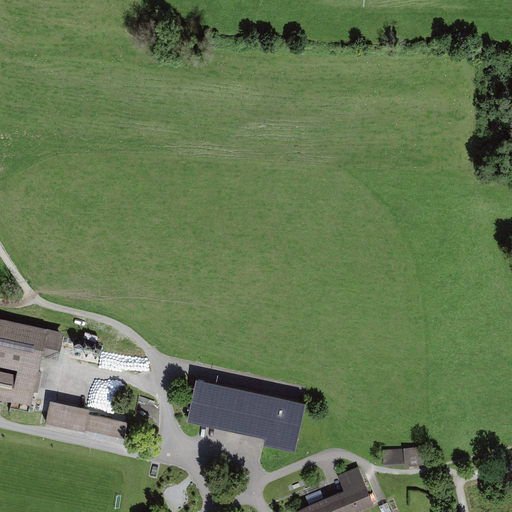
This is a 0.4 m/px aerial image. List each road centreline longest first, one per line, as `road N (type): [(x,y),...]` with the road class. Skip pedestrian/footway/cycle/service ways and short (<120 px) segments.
road 1 (residential): [(257,479),(247,445),(223,440),(206,450),(200,466),(215,496)]
road 2 (residential): [(375,467),(338,453),(257,479)]
